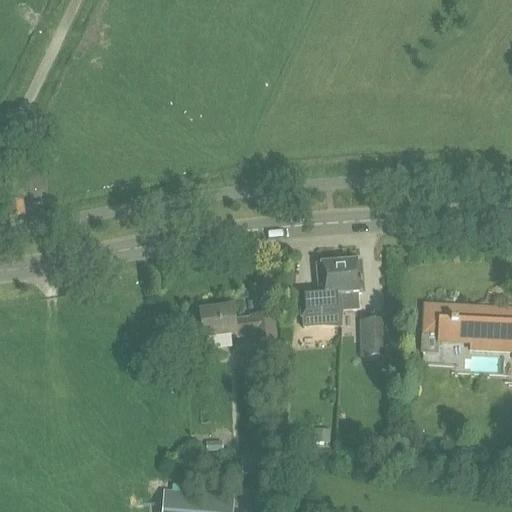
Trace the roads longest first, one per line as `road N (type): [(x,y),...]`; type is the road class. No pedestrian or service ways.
road 1 (tertiary): [(511,219),(225,234),(0,271)]
road 2 (unclassified): [(0,162),(71,0)]
